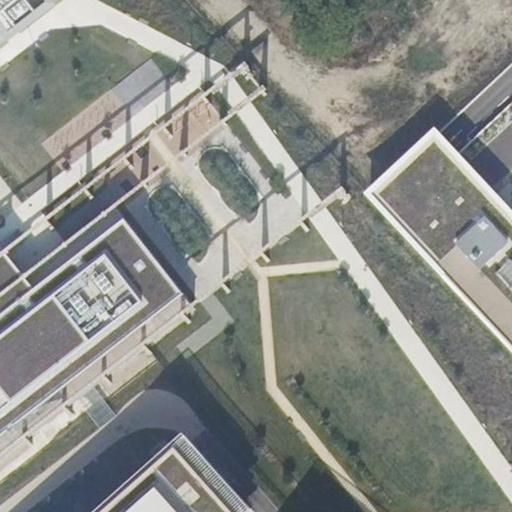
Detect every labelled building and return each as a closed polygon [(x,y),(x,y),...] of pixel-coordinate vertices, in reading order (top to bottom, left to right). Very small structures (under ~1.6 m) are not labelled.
[(0,0),(0,18),(23,0),(0,0)] [(511,216),(435,132),(368,195),(511,349),(511,216)] [(189,172),(250,222),(268,200),(222,162),(227,156),(212,144),(189,172)] [(195,265),(221,243),(169,182),(142,205),(195,265)] [(114,207),(0,296),(0,453),(144,343),(192,307),(114,207)] [(227,511),(173,451),(102,511),(227,511)]
